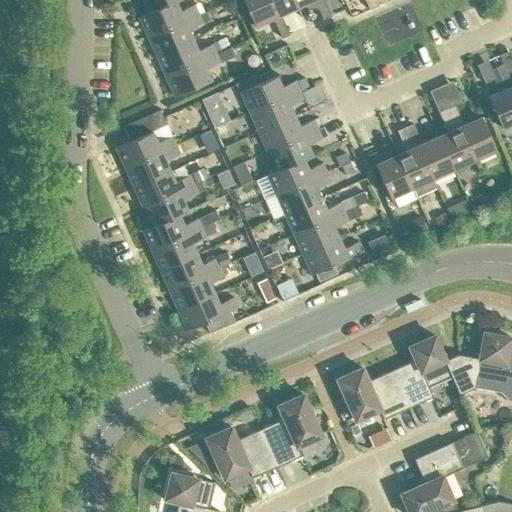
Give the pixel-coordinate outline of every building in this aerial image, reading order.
[(137,16),(147,37),(198,14),(194,4),(179,11),(174,1),(174,0),(146,13),(146,12),(137,16)] [(140,0),(146,12),(146,13),(174,0),(174,1),(176,0),(140,0)] [(272,18),(276,28),(284,24),(280,14),(276,16),(268,0),(242,0),(254,26),(272,18)] [(293,0),(268,0),(276,16),(280,14),(297,7),(293,0)] [(293,0),(297,7),(304,3),(305,5),(318,10),(326,7),(323,0),(293,0)] [(373,0),(364,0),(368,9),(377,6),(373,0)] [(326,7),(318,10),(322,20),(330,16),(326,7)] [(205,11),(198,14),(202,23),(209,20),(205,11)] [(147,37),(155,56),(192,40),(187,30),(202,23),(198,14),(147,37)] [(284,24),(276,28),(280,38),(289,34),(284,24)] [(221,39),(211,44),(215,52),(225,47),(221,39)] [(249,39),(237,45),(240,53),(253,47),(249,39)] [(155,56),(164,76),(215,53),(215,52),(211,44),(197,50),(192,40),(155,56)] [(229,47),(215,53),(220,62),(233,56),(229,47)] [(215,53),(164,76),(173,96),(210,80),(205,69),(220,62),(215,53)] [(494,67),(499,78),(507,75),(502,64),(494,67)] [(499,78),(504,89),(508,87),(511,96),(511,85),(511,86),(507,75),(499,78)] [(239,92),(248,112),(299,89),(295,80),(281,86),(276,76),(239,92)] [(306,87),(302,77),(295,80),(299,89),(306,87)] [(452,77),(429,88),(439,109),(462,98),(452,77)] [(511,96),(508,87),(504,89),(488,96),(502,128),(511,123),(511,96)] [(248,112),(257,132),(294,116),(289,105),(304,99),(299,89),(248,112)] [(225,123),(213,96),(203,100),(214,128),(225,123)] [(445,109),(450,119),(458,115),(454,105),(445,109)] [(115,147),(124,168),(175,145),(171,135),(156,142),(151,131),(166,125),(159,110),(123,126),(129,141),(115,147)] [(450,119),(454,129),(459,127),(473,160),(495,150),(480,117),(463,125),(458,115),(450,119)] [(257,132),(266,152),(317,129),(313,119),(298,126),(294,116),(257,132)] [(318,117),(313,119),(317,129),(322,126),(318,117)] [(396,155),(411,188),(415,197),(436,188),(432,178),(417,145),(413,147),(408,137),(416,134),(412,124),(396,131),(403,147),(405,151),(396,155)] [(322,126),(317,129),(321,138),(327,135),(323,126),(322,126)] [(459,127),(454,129),(438,136),(452,169),(473,160),(459,127)] [(266,152),(274,171),(275,171),(302,159),(303,159),(311,155),(307,145),(321,138),(317,129),(266,152)] [(212,142),(215,141),(210,130),(197,136),(202,147),(212,142)] [(421,144),(416,134),(408,137),(413,147),(417,145),(432,178),(452,169),(438,136),(421,144)] [(124,168),(133,187),(169,171),(164,161),(179,154),(175,145),(124,168)] [(411,188),(396,155),(379,162),(375,152),(366,155),(371,166),(374,165),(389,197),(411,188)] [(334,158),(338,166),(349,161),(345,153),(334,158)] [(216,174),(227,169),(223,159),(212,164),(216,174)] [(245,159),(236,161),(240,178),(249,176),(245,159)] [(266,175),(275,195),(326,172),(322,163),(307,169),(303,159),(302,159),(275,171),(274,171),(266,175)] [(349,161),(338,166),(341,174),(344,173),(345,175),(354,171),(349,161)] [(141,207),(193,184),(188,175),(186,176),(182,165),(169,171),(133,187),(141,207)] [(275,195),(284,215),(320,198),(315,188),(330,181),(326,172),(275,195)] [(141,207),(150,226),(150,227),(178,214),(178,215),(187,211),(182,200),(197,193),(193,184),(141,207)] [(351,197),(355,206),(367,201),(363,192),(351,197)] [(477,198),(480,205),(492,200),(489,193),(477,198)] [(284,215),(292,234),(344,212),(339,202),(325,208),(320,198),(284,215)] [(451,218),(457,215),(453,205),(446,208),(451,218)] [(361,215),(357,206),(344,212),(348,221),(361,215)] [(219,220),(215,210),(197,218),(201,227),(211,223),(219,220)] [(292,234),(301,254),(338,238),(333,227),(348,221),(344,212),(292,234)] [(433,218),(436,225),(447,220),(444,213),(433,218)] [(141,230),(150,250),(201,227),(197,218),(183,224),(178,215),(178,214),(150,227),(150,226),(141,230)] [(404,238),(426,228),(421,216),(399,225),(404,238)] [(215,232),(211,223),(201,227),(206,237),(215,232)] [(150,250),(159,270),(196,254),(191,243),(206,237),(201,227),(150,250)] [(373,256),(390,249),(384,235),(367,242),(373,256)] [(338,238),(301,254),(310,274),(314,273),(318,281),(336,273),(332,265),(361,251),(357,241),(342,248),(338,238)] [(159,270),(168,290),(230,262),(226,253),(200,264),(196,254),(159,270)] [(168,290),(177,309),(213,293),(209,283),(236,271),(231,261),(230,262),(168,290)] [(274,298),(270,287),(260,291),(264,302),(274,298)] [(213,293),(177,309),(186,330),(237,307),(232,297),(218,303),(213,293)] [(233,322),(228,311),(203,322),(208,333),(233,322)] [(457,354),(445,360),(444,360),(451,377),(458,394),(474,387),(498,392),(511,404),(511,403),(511,349),(508,349),(510,337),(483,332),(478,358),(457,354)] [(414,360),(391,370),(407,407),(432,396),(428,387),(451,377),(444,360),(445,360),(433,335),(408,346),(414,360)] [(407,407),(391,370),(367,381),(361,367),(336,379),(354,420),(378,409),(382,418),(407,407)] [(282,419),(259,429),(276,466),(301,455),(296,446),(321,435),(302,394),(276,405),(282,419)] [(253,418),(249,409),(226,420),(228,424),(239,419),(241,424),(253,418)] [(276,466),(259,429),(235,440),(229,426),(204,437),(223,479),(247,468),(251,477),(276,466)] [(359,426),(351,430),(353,436),(362,433),(359,426)] [(450,442),(461,467),(486,456),(475,431),(450,442)] [(442,476),(461,467),(450,442),(413,459),(424,483),(400,493),(408,511),(426,511),(439,506),(441,511),(452,511),(457,511),(442,476)] [(214,466),(195,444),(184,449),(209,472),(214,466)] [(178,502),(175,511),(217,511),(218,510),(208,508),(214,482),(170,472),(163,499),(178,502)] [(511,511),(511,503),(496,501),(457,511),(452,511),(511,511)]
